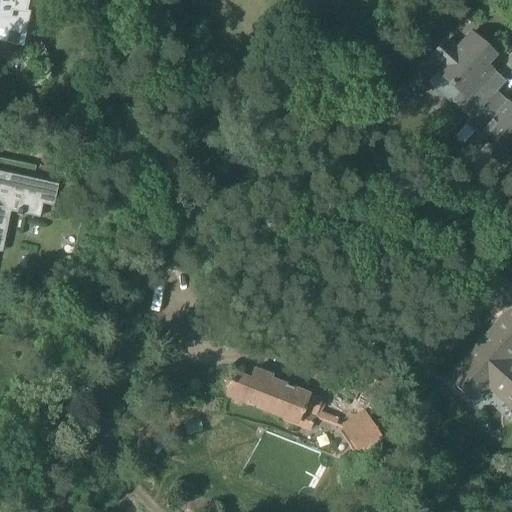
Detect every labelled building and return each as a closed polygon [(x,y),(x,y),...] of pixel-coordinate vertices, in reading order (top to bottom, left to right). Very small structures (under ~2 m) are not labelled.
[(0,0),(0,30),(26,36),(30,13),(35,14),(37,0),(0,0)] [(466,126),(489,101),(489,100),(498,90),(485,78),(488,74),(483,69),(495,56),(471,35),(456,52),(445,43),(430,59),(441,69),(436,73),(459,94),(452,102),(470,119),(465,125),(466,126)] [(489,101),(466,126),(484,143),(489,138),(511,158),(511,110),(510,113),(504,108),(501,111),(489,101)] [(58,186),(0,173),(0,253),(2,254),(10,213),(39,219),(42,205),(54,207),(58,186)] [(511,369),(507,365),(511,358),(511,307),(507,303),(511,296),(511,270),(504,264),(479,292),(506,316),(449,379),(467,395),(484,377),(497,388),(494,392),(511,408),(511,369)] [(321,402),(267,380),(268,377),(266,376),(265,378),(258,375),(258,373),(252,370),(248,381),(235,376),(233,382),(231,381),(226,393),(228,394),(227,396),(282,418),(281,420),(309,431),(314,417),(335,426),(338,420),(317,412),(321,402)] [(342,428),(357,450),(378,436),(364,414),(342,428)]
